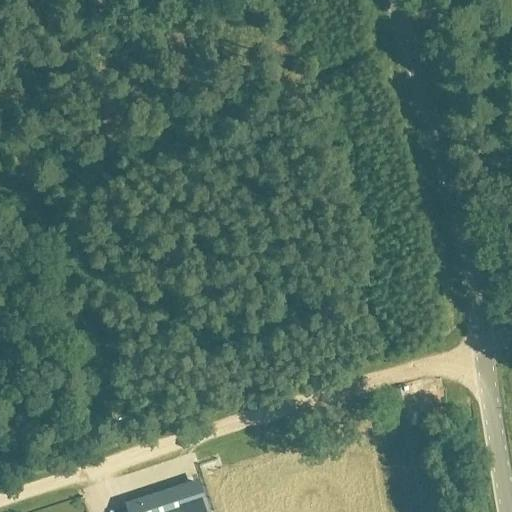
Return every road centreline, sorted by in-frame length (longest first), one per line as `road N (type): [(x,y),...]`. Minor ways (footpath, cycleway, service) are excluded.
road 1 (track): [(0,503),(483,346)]
road 2 (unclassified): [(483,346),(460,229),(392,0)]
road 3 (unclassified): [(511,509),(483,346)]
